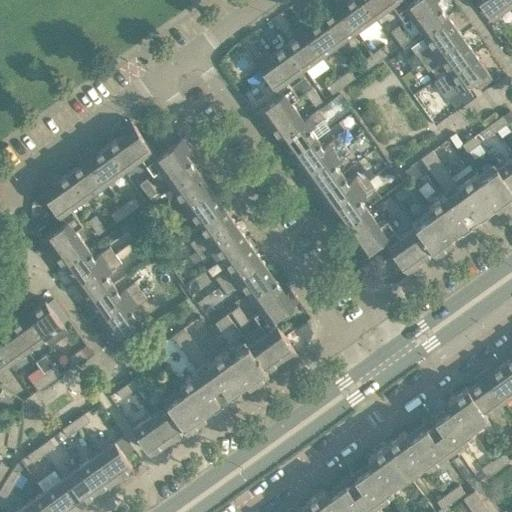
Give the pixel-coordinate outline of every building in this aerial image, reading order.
[(331,10),(322,17),(339,41),(356,28),(336,0),(335,0),(327,6),(331,10)] [(336,0),(356,28),(374,16),(363,0),(336,0)] [(363,0),(374,16),(392,3),(396,10),(407,2),(405,0),(363,0)] [(448,16),(436,0),(409,0),(407,2),(396,10),(404,21),(412,15),(424,33),(448,16)] [(479,0),(491,16),(510,3),(507,0),(479,0)] [(502,31),(511,23),(511,13),(510,11),(495,23),(502,31)] [(448,16),(424,33),(431,42),(416,53),(422,61),(460,33),(448,16)] [(309,19),(301,25),(321,53),(339,41),(322,17),(313,24),(309,19)] [(398,24),(390,30),(400,44),(408,38),(398,24)] [(296,36),(286,42),(303,66),(321,53),(301,25),(292,31),(296,36)] [(460,33),(422,61),(428,69),(443,59),(449,68),(473,51),(460,33)] [(254,58),(279,92),(290,85),(286,78),(303,66),(286,42),(269,54),(266,49),(254,58)] [(385,44),(373,52),(378,59),(390,51),(385,44)] [(492,78),(486,69),(473,51),(449,68),(456,77),(441,88),(447,97),(448,97),(466,84),(472,79),(478,88),(492,78)] [(373,52),(362,60),(367,67),(378,59),(373,52)] [(349,69),(338,77),(343,84),(355,76),(349,69)] [(338,77),(327,85),(332,92),(343,84),(338,77)] [(466,84),(448,97),(454,106),(473,93),(466,84)] [(267,119),(279,136),(303,119),(303,118),(291,101),(298,96),(290,85),(279,92),(280,93),(254,111),(263,122),(267,119)] [(322,100),(312,86),(304,91),(314,105),(322,100)] [(316,136),(309,127),(324,117),(318,108),(303,118),(303,119),(279,136),(292,153),(316,136)] [(502,114),(491,122),(496,129),(508,121),(502,114)] [(123,133),(106,145),(123,169),(141,156),(145,163),(156,155),(131,120),(119,128),(123,133)] [(491,122),(480,130),(485,138),(496,129),(491,122)] [(473,134),(462,143),(467,150),(479,142),(473,134)] [(305,171),(343,143),(337,135),(322,146),(316,136),(292,153),(305,171)] [(181,137),(156,155),(145,163),(153,174),(161,168),(173,186),(197,168),(185,151),(189,148),(181,137)] [(341,172),(335,163),(349,152),(343,143),(305,171),(317,189),(341,172)] [(93,146),(85,152),(106,181),(123,169),(106,145),(97,151),(93,146)] [(477,212),(493,201),(497,206),(511,194),(511,188),(496,167),(497,166),(496,164),(478,176),(475,171),(457,184),(432,148),(420,157),(446,192),(428,205),(432,210),(414,222),(416,224),(433,248),(434,250),(454,236),(450,231),(466,220),(470,225),(471,224),(463,213),(467,210),(474,219),(478,216),(479,218),(480,218),(477,212)] [(80,163),(70,170),(88,194),(106,181),(85,152),(76,158),(80,163)] [(511,155),(497,166),(496,167),(511,188),(511,155)] [(368,166),(363,170),(369,179),(374,175),(368,166)] [(197,168),(173,186),(180,195),(165,206),(171,214),(209,186),(197,168)] [(39,185),(64,221),(75,213),(70,206),(88,194),(70,170),(53,182),(50,177),(39,185)] [(341,172),(317,189),(330,206),(369,179),(363,170),(348,181),(341,172)] [(146,177),(139,182),(149,196),(156,191),(146,177)] [(369,179),(330,206),(343,224),(367,207),(360,198),(375,187),(369,179)] [(406,185),(394,193),(400,201),(411,192),(406,185)] [(209,186),(171,214),(177,223),(192,212),(198,221),(222,204),(209,186)] [(133,196),(122,204),(127,212),(139,204),(133,196)] [(400,210),(390,196),(383,201),(393,215),(400,210)] [(116,220),(127,212),(122,204),(111,213),(116,220)] [(222,204),(198,221),(205,230),(190,241),(196,249),(235,221),(222,204)] [(367,207),(343,224),(355,241),(350,244),(358,256),(383,238),(394,230),(386,219),(379,224),(367,207)] [(51,247),(64,264),(88,247),(75,229),(83,224),(75,213),(64,221),(38,239),(47,250),(51,247)] [(95,214),(88,219),(98,233),(105,228),(95,214)] [(223,256),(247,239),(235,221),(196,249),(188,255),(193,263),(201,257),(202,258),(217,247),(223,256)] [(399,236),(394,230),(383,238),(408,273),(420,265),(416,260),(433,248),(416,224),(399,236)] [(126,260),(142,248),(134,238),(119,250),(126,260)] [(247,239),(223,256),(230,265),(215,276),(221,284),(260,256),(247,239)] [(88,247),(64,264),(76,281),(115,254),(109,245),(94,256),(88,247)] [(115,254),(76,281),(89,299),(113,282),(106,273),(121,262),(115,254)] [(260,256),(221,284),(227,293),(242,282),(248,291),(272,274),(260,256)] [(285,291),(272,274),(248,291),(261,309),(253,314),(261,325),(272,317),(298,299),(289,288),(285,291)] [(113,282),(89,299),(101,317),(140,289),(134,280),(119,291),(113,282)] [(140,289),(101,317),(114,335),(125,327),(131,336),(144,326),(131,308),(146,297),(140,289)] [(62,323),(45,299),(35,306),(32,301),(23,307),(44,336),(50,344),(68,331),(62,323)] [(230,310),(240,324),(248,319),(238,305),(230,310)] [(18,318),(9,325),(26,348),(44,336),(23,307),(15,313),(18,318)] [(226,313),(215,321),(220,329),(232,320),(226,313)] [(266,331),(249,343),(266,367),(282,356),(286,360),(297,352),(272,317),(261,325),(266,331)] [(0,331),(0,348),(9,361),(26,348),(9,325),(0,331)] [(228,390),(245,378),(248,383),(268,369),(266,367),(249,343),(247,341),(230,354),(226,349),(209,361),(183,326),(172,334),(197,369),(180,382),(183,387),(166,400),(167,402),(168,401),(185,425),(185,426),(186,428),(205,414),(202,409),(218,397),(222,402),(223,401),(215,390),(219,387),(226,396),(229,394),(231,396),(232,395),(228,390)] [(0,367),(9,361),(0,348),(0,367)] [(74,363),(85,355),(80,348),(69,356),(74,363)] [(511,354),(511,356),(503,362),(511,374),(511,348),(509,351),(511,354)] [(162,368),(157,360),(145,369),(151,376),(162,368)] [(491,364),(482,370),(503,399),(511,392),(511,374),(503,362),(494,369),(491,364)] [(55,365),(44,373),(49,381),(61,373),(55,365)] [(477,381),(468,387),(468,388),(485,412),(486,411),(503,399),(482,370),(474,376),(477,381)] [(38,389),(49,381),(44,373),(33,381),(38,389)] [(139,373),(127,381),(133,389),(144,381),(139,373)] [(122,397),(133,389),(127,381),(116,389),(122,397)] [(451,447),(473,431),(470,426),(487,413),(486,411),(485,412),(468,388),(468,387),(467,385),(448,399),(451,404),(435,416),(431,410),(430,411),(442,428),(439,430),(438,431),(427,417),(424,419),(422,417),(421,418),(425,423),(409,435),(405,430),(386,443),(406,472),(423,459),(427,464),(451,447)] [(167,402),(151,414),(171,443),(180,437),(176,432),(185,426),(185,425),(168,401),(167,402)] [(84,412),(73,420),(78,428),(90,419),(84,412)] [(163,449),(171,443),(151,414),(132,427),(149,451),(159,444),(163,449)] [(11,417),(8,431),(18,432),(20,418),(11,417)] [(67,436),(78,428),(73,420),(62,428),(67,436)] [(15,446),(18,432),(8,431),(8,432),(0,430),(0,443),(6,444),(15,446)] [(123,433),(96,453),(117,481),(125,475),(122,471),(132,464),(124,453),(133,447),(123,433)] [(49,437),(38,445),(43,453),(55,445),(49,437)] [(393,489),(389,483),(406,472),(386,443),(367,456),(371,462),(355,473),(351,468),(350,469),(358,481),(354,484),(347,474),(343,477),(342,475),(341,476),(344,481),(328,492),(324,487),(305,501),(307,503),(313,511),(360,511),(364,509),(365,511),(383,511),(375,501),(393,489)] [(32,461),(43,453),(38,445),(27,453),(32,461)] [(504,451),(493,459),(499,467),(509,459),(504,451)] [(96,453),(79,465),(96,489),(105,483),(108,487),(117,481),(96,453)] [(487,475),(499,467),(493,459),(481,467),(487,475)] [(0,460),(0,476),(1,477),(8,465),(0,460)] [(79,465),(61,478),(82,507),(90,501),(87,496),(96,489),(79,465)] [(12,468),(5,480),(13,485),(20,473),(12,468)] [(61,478),(44,490),(59,511),(63,511),(70,508),(72,511),(74,511),(82,507),(61,478)] [(13,485),(5,480),(0,487),(0,493),(5,496),(13,485)] [(459,484),(447,492),(453,499),(464,491),(459,484)] [(490,511),(474,489),(463,497),(473,511),(490,511)] [(59,511),(44,490),(26,503),(32,511),(59,511)] [(442,507),(453,499),(447,492),(436,500),(442,507)] [(13,511),(32,511),(26,503),(13,511)] [(294,505),(286,511),(313,511),(307,503),(298,510),(294,505)]
